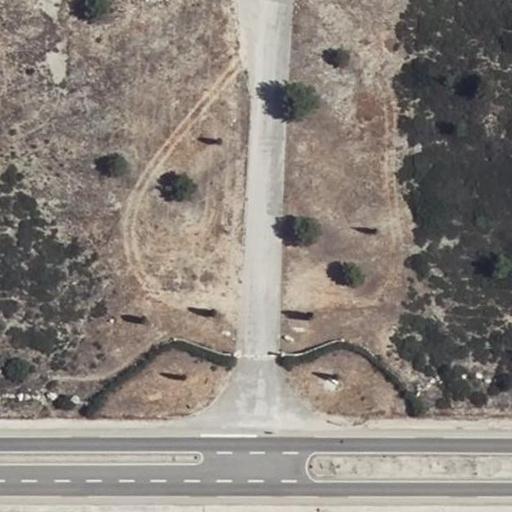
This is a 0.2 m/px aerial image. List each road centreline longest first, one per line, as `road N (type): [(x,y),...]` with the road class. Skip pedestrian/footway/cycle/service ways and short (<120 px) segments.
road 1 (primary): [(0,485),(511,486)]
road 2 (primary): [(511,447),(0,448)]
road 3 (unclassified): [(270,48),(263,356)]
